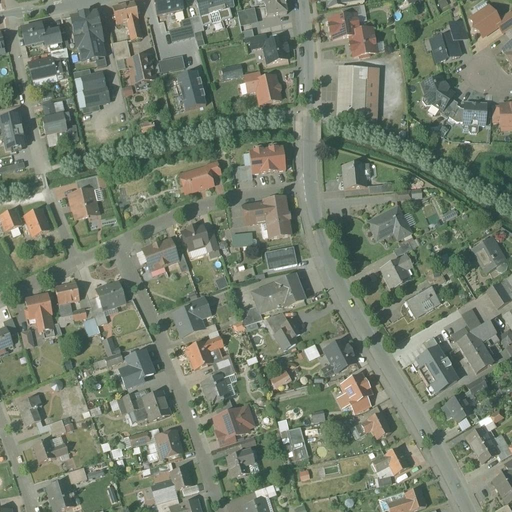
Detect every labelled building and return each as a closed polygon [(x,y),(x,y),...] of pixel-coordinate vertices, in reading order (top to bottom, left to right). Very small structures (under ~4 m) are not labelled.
[(153,0),(157,17),(158,21),(167,19),(186,15),(183,0),(153,0)] [(230,0),(194,0),(199,17),(232,7),(230,0)] [(267,0),(270,19),(290,17),(287,0),(267,0)] [(325,0),(327,9),(364,4),(363,0),(325,0)] [(138,6),(114,11),(118,28),(128,26),(133,46),(146,43),(138,6)] [(360,17),(359,8),(341,12),(342,19),(355,17),(355,18),(360,17)] [(491,8),(472,22),(487,42),(500,33),(503,38),(511,31),(511,14),(501,23),(491,8)] [(254,9),(237,12),(240,27),(257,23),(254,9)] [(96,16),(72,21),(81,63),(105,58),(100,36),(96,16)] [(342,19),(329,22),(330,27),(328,27),(330,36),(331,36),(332,42),(349,39),(360,37),(360,33),(359,28),(357,27),(355,18),(355,17),(342,19)] [(44,26),(21,32),(26,53),(46,48),(47,54),(66,49),(62,33),(46,37),(44,26)] [(446,41),(433,45),(439,67),(462,61),(458,46),(470,43),(465,26),(443,32),(446,41)] [(360,33),(360,37),(349,39),(351,45),(349,46),(351,55),(352,55),(353,60),(359,59),(359,61),(369,59),(369,57),(376,55),(371,31),(360,33)] [(252,54),(265,51),(269,68),(290,63),(286,42),(268,46),(266,39),(249,42),(252,54)] [(54,59),(28,65),(33,86),(59,79),(54,59)] [(152,59),(128,65),(134,91),(158,85),(152,59)] [(366,71),(339,70),(338,82),(340,82),(338,120),(362,121),(362,120),(374,121),(376,73),(366,72),(366,71)] [(77,79),(80,95),(107,89),(104,74),(77,79)] [(207,107),(198,74),(177,78),(186,112),(207,107)] [(284,106),(278,81),(263,85),(261,77),(246,80),(251,100),(258,99),(261,112),(284,106)] [(445,88),(444,82),(424,87),(427,99),(423,101),(430,113),(435,111),(449,122),(450,120),(457,109),(459,107),(453,103),(457,99),(452,95),(455,93),(448,86),(445,88)] [(80,95),(84,110),(111,105),(107,89),(80,95)] [(68,116),(55,119),(52,106),(43,109),(46,121),(42,123),(45,138),(66,133),(65,126),(70,124),(68,116)] [(459,127),(466,126),(466,129),(488,130),(490,107),(467,106),(467,112),(463,112),(457,109),(450,120),(459,127)] [(511,133),(511,107),(495,108),(495,127),(503,127),(503,134),(511,133)] [(18,117),(0,121),(0,136),(3,148),(24,143),(18,117)] [(56,136),(58,145),(78,143),(75,128),(69,129),(69,132),(67,133),(56,136)] [(285,150),(242,151),(242,165),(263,165),(263,177),(286,176),(285,150)] [(206,173),(181,179),(188,200),(218,191),(214,183),(224,179),(219,167),(205,171),(206,173)] [(368,169),(343,170),(345,192),(369,190),(368,169)] [(99,183),(79,186),(81,196),(95,194),(101,193),(99,183)] [(394,188),(369,190),(370,199),(395,196),(394,188)] [(81,196),(69,198),(72,215),(76,214),(78,224),(99,221),(95,194),(81,196)] [(412,195),(395,196),(395,205),(412,204),(412,195)] [(288,204),(246,210),(248,230),(268,227),(270,244),(293,241),(288,204)] [(401,211),(368,225),(377,246),(396,237),(399,245),(413,239),(401,211)] [(45,213),(26,220),(34,242),(53,235),(45,213)] [(17,214),(2,221),(8,236),(23,230),(17,214)] [(206,246),(200,227),(181,233),(188,253),(206,246)] [(171,241),(158,247),(167,270),(180,264),(171,241)] [(509,265),(495,241),(473,254),(487,278),(509,265)] [(167,270),(158,247),(143,253),(152,275),(167,270)] [(398,264),(408,259),(415,256),(411,248),(394,256),(398,264)] [(189,272),(184,256),(178,258),(180,264),(183,274),(189,272)] [(398,264),(382,273),(394,296),(413,286),(408,276),(415,273),(408,259),(398,264)] [(447,285),(440,273),(426,281),(432,291),(434,293),(447,285)] [(307,304),(298,279),(254,295),(263,320),(307,304)] [(120,284),(98,292),(105,314),(128,307),(120,284)] [(78,286),(58,289),(61,308),(81,304),(78,286)] [(511,302),(503,287),(488,296),(498,314),(511,305),(511,302)] [(434,293),(432,291),(406,306),(417,325),(443,310),(434,293)] [(50,298),(28,300),(30,322),(39,321),(41,334),(54,332),(50,298)] [(206,303),(173,316),(183,342),(207,333),(203,323),(213,320),(206,303)] [(87,312),(74,314),(76,322),(88,320),(87,312)] [(14,320),(5,324),(7,329),(0,332),(0,354),(16,347),(10,336),(19,331),(14,320)] [(490,321),(455,342),(475,376),(491,367),(481,350),(500,339),(490,321)] [(286,333),(276,339),(285,355),(299,346),(296,341),(303,336),(295,322),(283,329),(286,333)] [(33,334),(25,335),(27,351),(35,350),(33,334)] [(222,340),(187,353),(194,373),(214,366),(210,357),(226,352),(222,340)] [(343,346),(331,351),(338,364),(322,371),(323,373),(326,380),(342,373),(344,374),(355,369),(343,346)] [(433,396),(456,382),(435,348),(412,361),(433,396)] [(145,354),(124,361),(127,370),(119,373),(126,393),(143,386),(142,382),(154,377),(145,354)] [(108,369),(122,364),(119,356),(105,362),(108,369)] [(234,368),(231,360),(214,366),(216,374),(234,368)] [(216,374),(219,380),(203,386),(211,410),(233,402),(226,382),(238,378),(234,368),(216,374)] [(293,384),(287,373),(271,382),(278,393),(293,384)] [(469,393),(461,398),(458,394),(439,405),(441,409),(444,413),(443,414),(445,418),(447,421),(452,418),(457,426),(472,417),(465,406),(474,400),(473,399),(479,396),(480,398),(488,393),(480,380),(466,389),(469,393)] [(343,392),(349,402),(355,400),(361,412),(373,407),(361,384),(343,392)] [(172,418),(164,395),(144,402),(152,425),(172,418)] [(41,398),(18,407),(28,430),(43,423),(38,411),(45,409),(41,398)] [(132,399),(118,404),(123,418),(137,414),(132,399)] [(348,405),(327,411),(330,421),(351,415),(348,405)] [(251,410),(216,421),(220,433),(216,434),(221,446),(252,436),(251,432),(257,430),(251,410)] [(501,414),(491,420),(496,427),(506,422),(501,414)] [(384,415),(362,427),(368,438),(374,435),(379,444),(395,435),(384,415)] [(66,428),(51,433),(53,441),(68,436),(66,428)] [(483,432),(466,442),(474,456),(491,446),(483,432)] [(179,434),(158,440),(164,463),(185,457),(179,434)] [(134,450),(152,445),(149,435),(131,440),(134,450)] [(51,443),(33,449),(40,467),(71,457),(67,446),(53,451),(51,443)] [(491,446),(474,456),(482,468),(498,459),(491,446)] [(413,470),(403,450),(373,464),(379,477),(392,470),(396,478),(413,470)] [(256,455),(228,462),(233,482),(251,478),(249,471),(260,468),(256,455)] [(511,461),(505,466),(510,475),(493,485),(508,511),(511,508),(511,461)] [(85,471),(71,476),(75,487),(89,483),(85,471)] [(171,477),(173,485),(160,488),(163,499),(176,496),(193,491),(188,473),(171,477)] [(70,483),(47,491),(54,511),(70,511),(79,509),(70,483)] [(259,504),(242,509),(243,511),(270,511),(268,502),(281,497),(278,487),(256,494),(259,504)] [(415,511),(429,508),(424,490),(405,496),(406,501),(390,506),(391,511),(415,511)] [(170,511),(180,509),(178,503),(157,509),(157,511),(170,511)]
